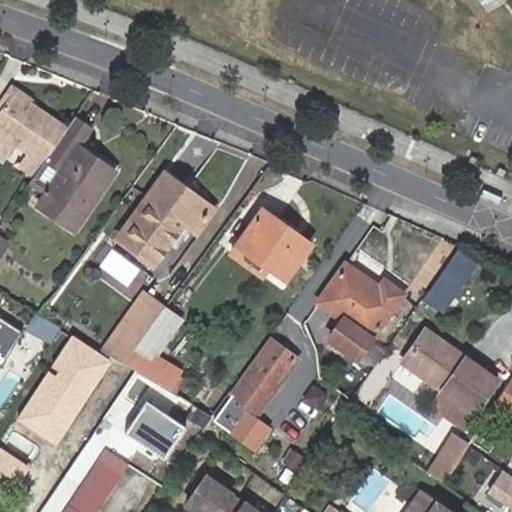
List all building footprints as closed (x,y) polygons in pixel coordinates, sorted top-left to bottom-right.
[(13,167),(33,180),(43,164),(66,130),(9,93),(0,107),(0,156),(4,159),(12,147),(22,153),(13,167)] [(33,180),(30,184),(47,195),(38,209),(73,232),(112,174),(77,150),(90,133),(71,121),(66,130),(43,164),(33,180)] [(164,178),(119,242),(155,267),(183,226),(196,235),(213,211),(164,178)] [(276,230),(279,225),(281,223),(263,208),(256,217),(276,230)] [(264,272),(280,283),(308,248),(279,225),(276,230),(256,217),(233,247),(264,272)] [(258,280),(264,272),(233,247),(226,256),(258,280)] [(459,249),(429,293),(449,308),(480,263),(459,249)] [(355,357),(400,292),(381,280),(377,287),(342,263),(316,302),(345,321),(342,326),(337,323),(327,338),(355,357)] [(131,347),(138,352),(166,312),(140,293),(100,351),(121,362),(131,347)] [(156,364),(184,324),(166,312),(138,352),(156,364)] [(0,368),(23,331),(0,317),(0,368)] [(43,319),(37,329),(57,342),(64,331),(43,319)] [(493,381),(419,331),(397,364),(471,414),(493,381)] [(113,362),(76,337),(23,418),(60,442),(113,362)] [(269,346),(260,359),(280,374),(289,360),(269,346)] [(120,363),(121,362),(100,351),(120,363)] [(280,374),(260,359),(237,391),(258,406),(263,409),(271,396),(266,393),(280,374)] [(280,374),(284,378),(295,365),(289,360),(280,374)] [(271,396),(284,378),(280,374),(266,393),(271,396)] [(511,382),(506,379),(499,390),(511,397),(511,382)] [(511,397),(499,390),(487,406),(489,407),(511,422),(511,397)] [(258,406),(237,391),(232,398),(252,413),(258,406)] [(392,392),(379,412),(427,443),(440,423),(392,392)] [(147,399),(127,428),(165,454),(185,424),(147,399)] [(511,425),(511,422),(489,407),(483,416),(507,432),(511,425)] [(462,456),(447,445),(434,464),(450,474),(462,456)] [(100,511),(124,477),(130,468),(109,454),(68,511),(100,511)] [(511,511),(511,476),(501,469),(485,492),(511,510),(510,511),(511,511)] [(258,511),(206,475),(185,505),(194,511),(258,511)] [(447,511),(422,494),(408,511),(447,511)]
